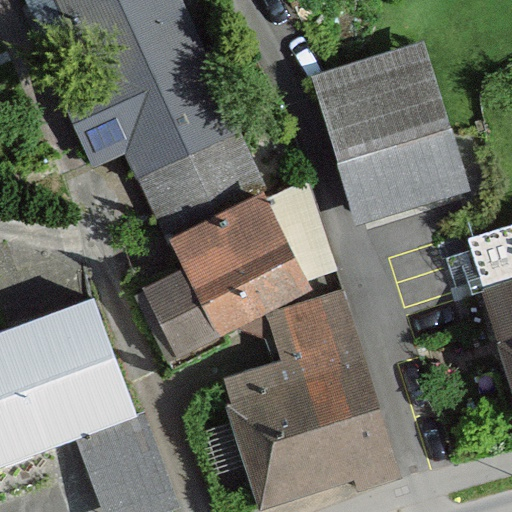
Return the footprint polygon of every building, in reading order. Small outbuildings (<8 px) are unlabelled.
[(248,181),(169,0),(9,0),(82,169),(119,154),(149,223),(248,181)] [(298,85),(352,235),(467,194),(414,44),(298,85)] [(311,303),(260,201),(169,246),(183,274),(131,300),(167,373),(311,303)] [(511,418),(511,237),(465,250),(511,418)] [(257,511),(307,511),(400,480),(338,303),(264,329),(278,369),(215,390),(257,511)] [(168,511),(96,307),(0,340),(0,480),(79,453),(99,511),(168,511)]
